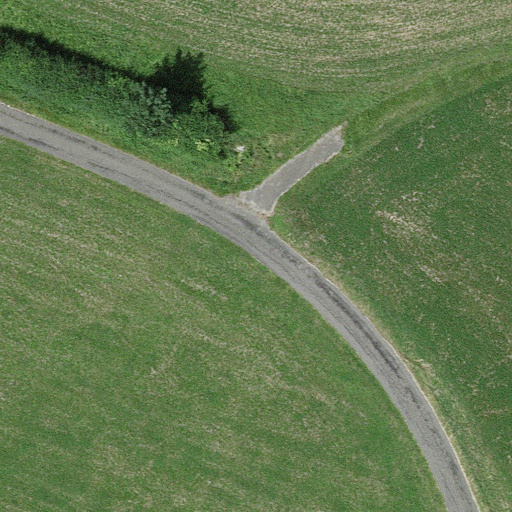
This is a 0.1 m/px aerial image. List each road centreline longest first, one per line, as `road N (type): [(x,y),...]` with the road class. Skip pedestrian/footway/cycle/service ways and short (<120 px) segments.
road 1 (track): [(460,511),(407,405),(303,283),(228,223),(0,121)]
road 2 (track): [(228,223),(371,120),(511,54)]
